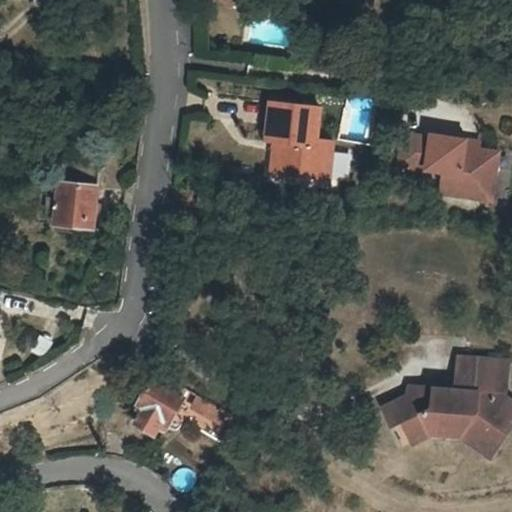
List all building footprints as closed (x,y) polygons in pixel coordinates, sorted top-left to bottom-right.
[(289,140),(286,171),(337,178),(341,146),(326,143),(331,106),(284,100),(278,139),(289,140)] [(436,138),(411,136),(407,167),(452,175),(450,194),(503,199),(507,152),(485,149),(471,147),(472,139),(439,135),(436,138)] [(484,141),(472,139),(471,147),(485,149),(484,141)] [(100,169),(63,165),(57,224),(94,228),(100,169)] [(196,207),(217,209),(219,196),(198,193),(196,207)] [(459,387),(412,391),(412,400),(388,411),(395,429),(406,424),(412,438),(434,429),(437,437),(450,431),(461,439),(466,431),(480,441),(485,434),(502,448),(511,434),(511,424),(509,422),(511,417),(511,401),(509,399),(503,406),(498,402),(499,389),(500,362),(461,359),(459,387)] [(500,362),(499,389),(510,390),(511,363),(500,362)] [(185,400),(154,382),(146,395),(136,411),(143,415),(136,425),(156,436),(164,422),(170,425),(185,400)] [(229,430),(235,419),(220,411),(213,421),(229,430)] [(395,429),(400,443),(412,438),(406,424),(395,429)] [(434,429),(412,438),(415,446),(437,437),(434,429)] [(502,448),(485,434),(480,441),(466,431),(461,439),(492,461),(502,448)] [(104,459),(124,460),(126,435),(105,433),(104,459)]
